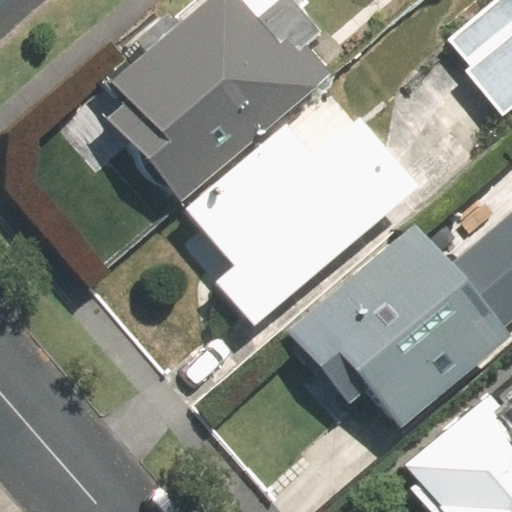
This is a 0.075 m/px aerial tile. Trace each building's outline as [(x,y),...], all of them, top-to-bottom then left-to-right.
[(266,0),(188,0),(89,84),(108,107),(84,127),(150,206),(303,77),(276,46),(293,32),(266,0)] [(511,100),(511,6),(506,0),(482,0),(435,42),(454,65),(445,73),(488,122),(511,100)] [(283,156),(261,132),(166,219),(218,276),(203,289),(238,328),(393,189),(327,116),(283,156)] [(423,271),(387,230),(266,337),(330,410),(344,397),(376,434),(511,313),(511,199),(472,235),(449,208),(419,235),(438,257),(423,271)] [(511,511),(511,355),(378,472),(412,511),(511,511)]
